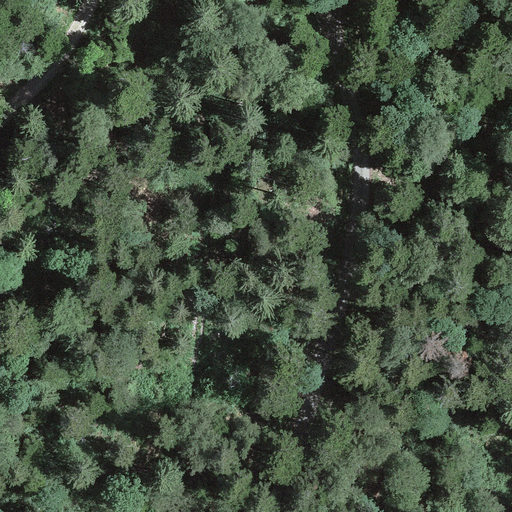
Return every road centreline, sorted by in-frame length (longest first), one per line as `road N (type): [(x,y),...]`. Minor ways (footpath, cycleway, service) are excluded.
road 1 (unclassified): [(333,0),(357,209),(275,511)]
road 2 (track): [(86,0),(0,108)]
